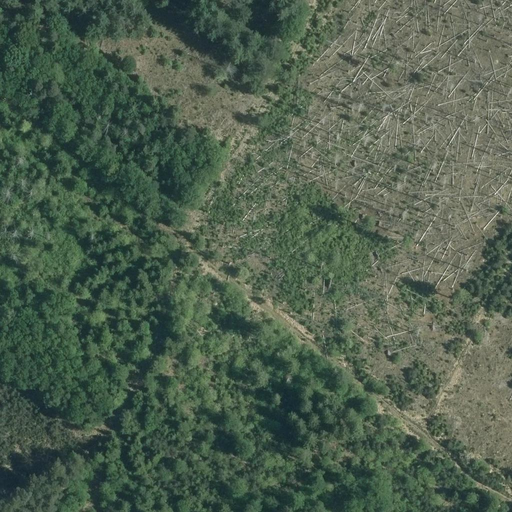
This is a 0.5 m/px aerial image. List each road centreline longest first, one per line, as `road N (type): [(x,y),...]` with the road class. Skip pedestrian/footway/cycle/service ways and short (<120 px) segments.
road 1 (track): [(420,431),(182,246),(132,399),(0,505)]
road 2 (track): [(420,431),(511,267)]
